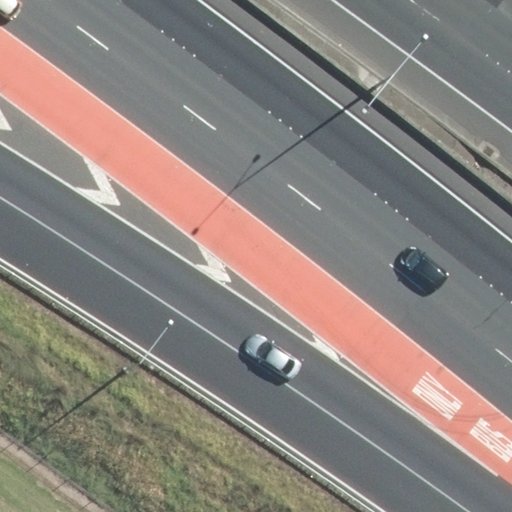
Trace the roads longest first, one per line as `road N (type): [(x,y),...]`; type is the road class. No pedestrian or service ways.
road 1 (motorway): [(511,496),(423,451),(0,189)]
road 2 (motorway): [(511,296),(120,0)]
road 3 (motorway): [(408,0),(511,74)]
